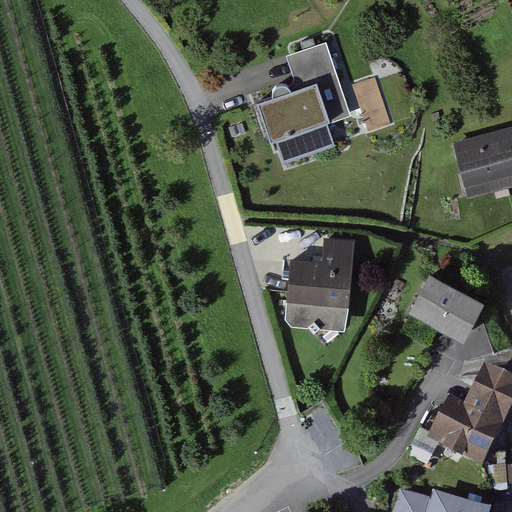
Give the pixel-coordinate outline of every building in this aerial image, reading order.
[(282,97),(261,104),(283,168),(347,145),(339,121),(357,115),(331,42),(291,56),(302,88),(300,89),(296,85),(291,83),(284,84),(280,91),(282,97)] [(511,129),(463,143),(477,193),(511,183),(511,129)] [(289,325),(351,329),(357,239),(331,237),(329,257),(294,255),(289,325)] [(418,310),(477,337),(495,297),(436,270),(418,310)] [(439,436),(493,465),(511,429),(511,372),(497,364),(474,409),(458,401),(439,436)] [(504,511),(505,510),(439,494),(437,502),(407,495),(402,511),(504,511)]
